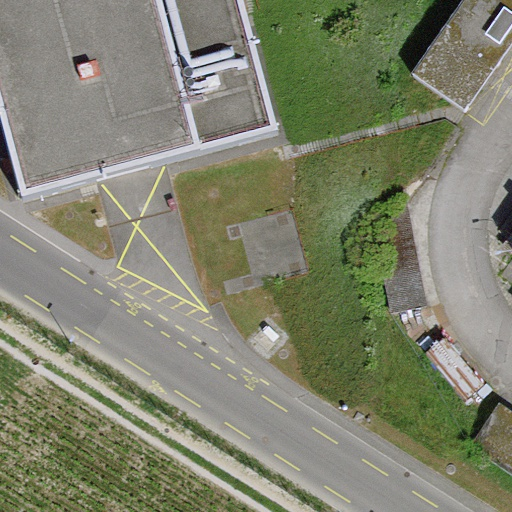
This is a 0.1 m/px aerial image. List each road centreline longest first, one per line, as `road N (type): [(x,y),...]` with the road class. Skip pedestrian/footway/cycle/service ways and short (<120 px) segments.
road 1 (unclassified): [(412,511),(0,249)]
road 2 (track): [(281,511),(0,333)]
road 3 (unclassified): [(511,341),(474,290),(466,243),(470,194),(511,121)]
